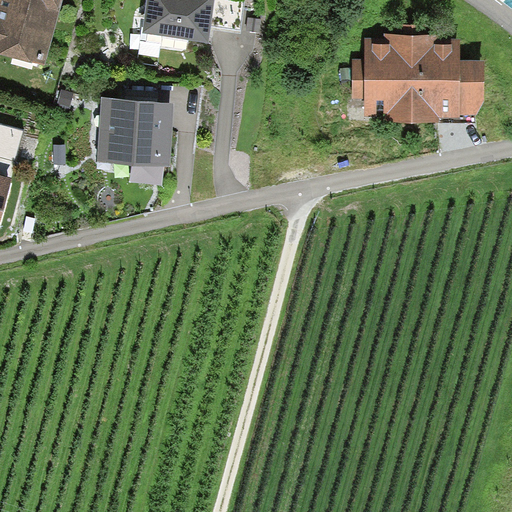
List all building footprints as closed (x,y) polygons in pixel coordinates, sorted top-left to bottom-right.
[(61,0),(0,0),(0,55),(45,67),(61,0)] [(213,0),(149,0),(144,34),(207,43),(210,26),(213,0)] [(247,4),(219,0),(213,0),(210,26),(243,30),(247,4)] [(347,68),(348,99),(360,99),(360,119),(482,118),(481,64),(456,65),(456,33),(419,34),(419,25),(389,25),(389,37),(360,37),(360,68),(347,68)] [(173,103),(102,100),(100,165),(171,168),(173,103)] [(0,125),(0,157),(14,162),(23,131),(0,125)] [(0,221),(11,181),(0,177),(0,221)]
